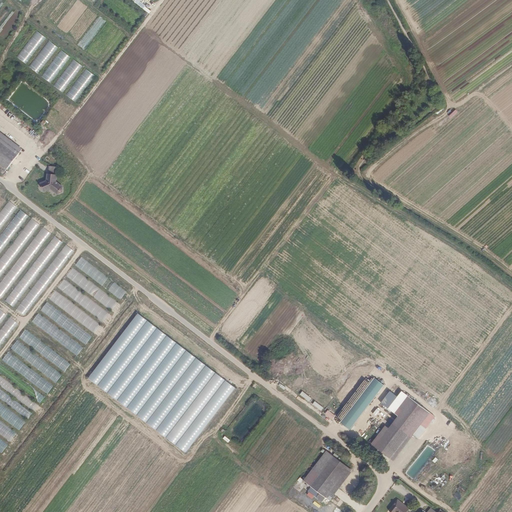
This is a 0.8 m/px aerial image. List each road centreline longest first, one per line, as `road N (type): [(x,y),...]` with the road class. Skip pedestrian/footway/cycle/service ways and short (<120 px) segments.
road 1 (unclassified): [(366,511),(381,489),(378,470),(0,181)]
road 2 (track): [(7,186),(162,0)]
